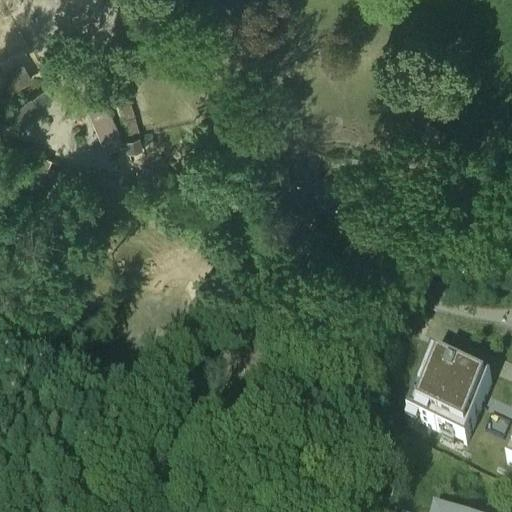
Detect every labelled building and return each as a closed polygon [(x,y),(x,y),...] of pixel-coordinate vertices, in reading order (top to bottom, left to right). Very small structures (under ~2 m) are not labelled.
[(127,70),(108,74),(116,105),(134,101),(127,70)] [(40,100),(15,122),(26,134),(50,112),(40,100)] [(86,113),(95,134),(109,128),(100,107),(86,113)] [(118,148),(109,128),(95,134),(104,154),(118,148)] [(356,199),(322,185),(313,206),(337,216),(339,211),(350,215),(356,199)] [(490,379),(432,353),(406,412),(465,437),(490,379)]
